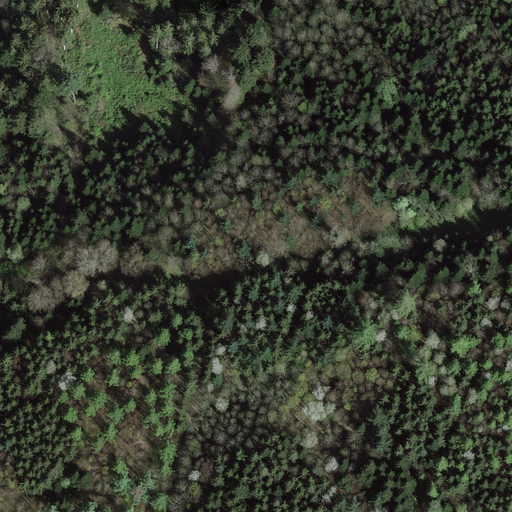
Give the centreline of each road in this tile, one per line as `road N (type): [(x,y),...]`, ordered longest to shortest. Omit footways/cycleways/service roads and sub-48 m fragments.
road 1 (track): [(0,281),(207,295),(365,249),(511,224)]
road 2 (track): [(207,295),(167,511)]
